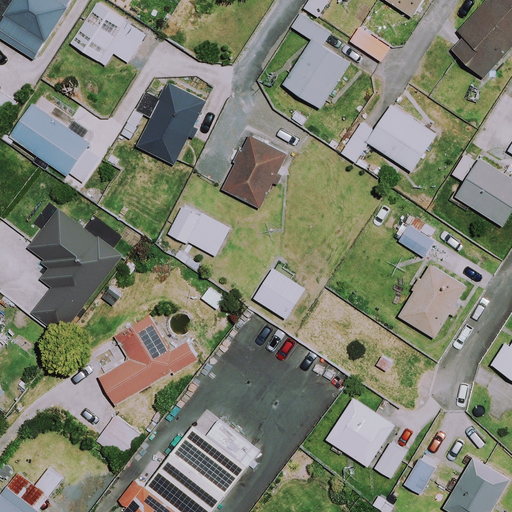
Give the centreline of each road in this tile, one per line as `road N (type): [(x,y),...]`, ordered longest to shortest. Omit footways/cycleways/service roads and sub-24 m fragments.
road 1 (residential): [(299,0),(247,74),(253,101),(298,138)]
road 2 (residential): [(511,276),(463,355),(451,394)]
